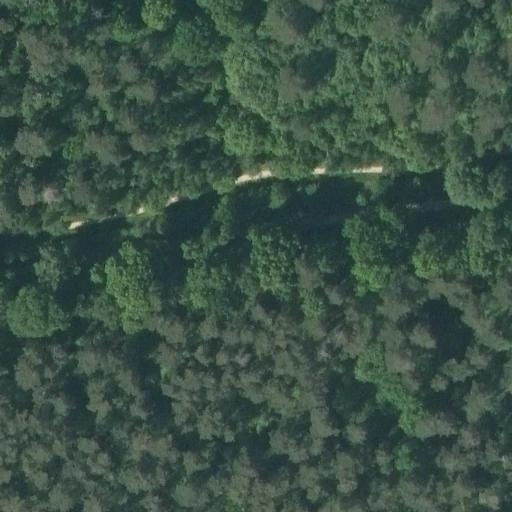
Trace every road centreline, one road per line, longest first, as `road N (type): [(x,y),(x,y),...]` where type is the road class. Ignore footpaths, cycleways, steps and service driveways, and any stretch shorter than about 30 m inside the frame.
road 1 (track): [(299,238),(0,290)]
road 2 (track): [(338,231),(451,511)]
road 3 (track): [(299,238),(252,176),(188,0)]
road 4 (track): [(511,200),(299,238)]
